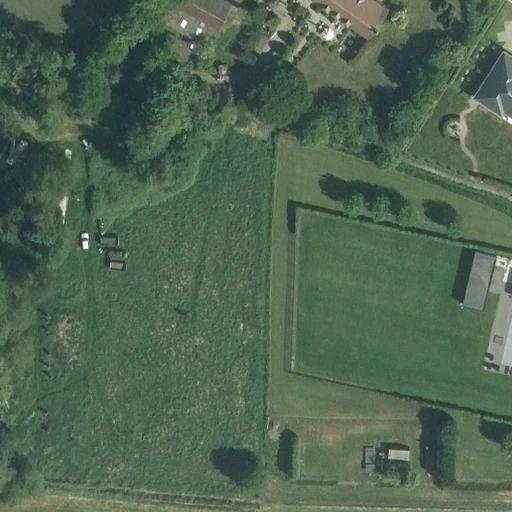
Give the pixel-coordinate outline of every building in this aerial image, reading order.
[(207,32),(228,44),(247,10),(229,0),(165,0),(157,15),(202,41),(207,32)] [(320,0),(370,36),(389,8),(377,0),(320,0)] [(262,32),(252,46),(260,52),(270,38),(262,32)] [(511,113),(511,57),(504,53),(477,96),(501,112),(504,108),(511,113)] [(488,291),(496,256),(475,251),(466,286),(488,291)] [(414,468),(414,443),(381,443),(381,469),(414,468)]
